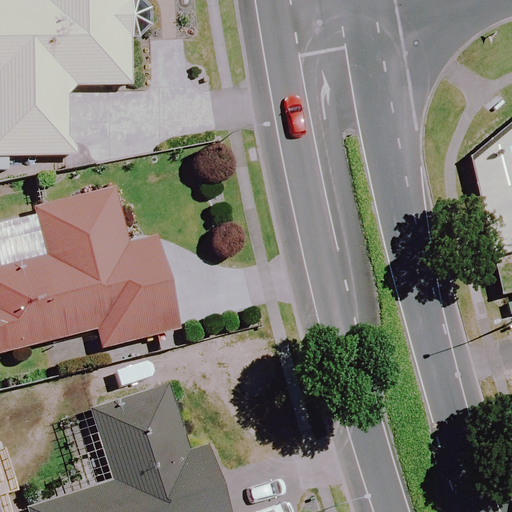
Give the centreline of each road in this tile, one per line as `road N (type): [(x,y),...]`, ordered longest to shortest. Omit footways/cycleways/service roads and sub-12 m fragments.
road 1 (secondary): [(360,0),(469,511)]
road 2 (secondary): [(390,511),(363,429),(293,14)]
